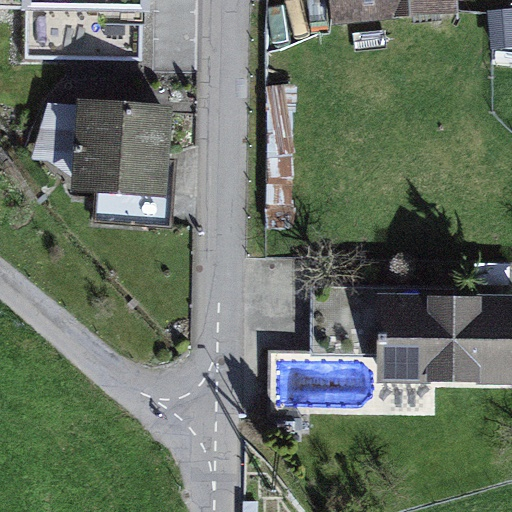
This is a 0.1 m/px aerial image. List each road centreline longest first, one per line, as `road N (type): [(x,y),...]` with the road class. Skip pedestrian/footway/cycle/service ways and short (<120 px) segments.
road 1 (residential): [(211,412),(234,0)]
road 2 (residential): [(0,287),(141,400),(211,412)]
